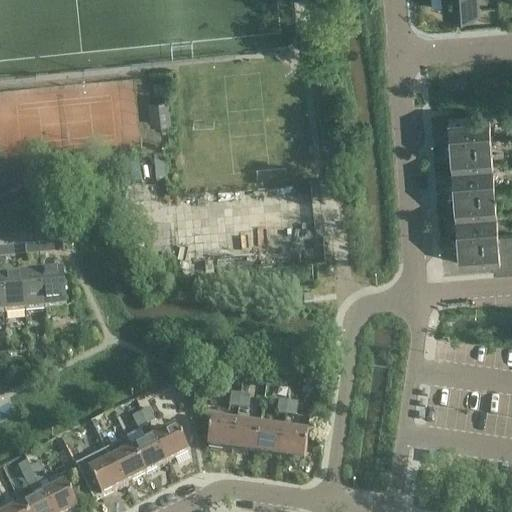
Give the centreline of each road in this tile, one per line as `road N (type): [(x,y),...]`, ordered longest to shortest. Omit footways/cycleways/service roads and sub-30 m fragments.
road 1 (residential): [(417,297),(376,300),(350,321),(327,504)]
road 2 (residential): [(397,61),(417,297)]
road 3 (residential): [(389,511),(417,297)]
road 4 (residential): [(173,511),(228,489),(327,504)]
